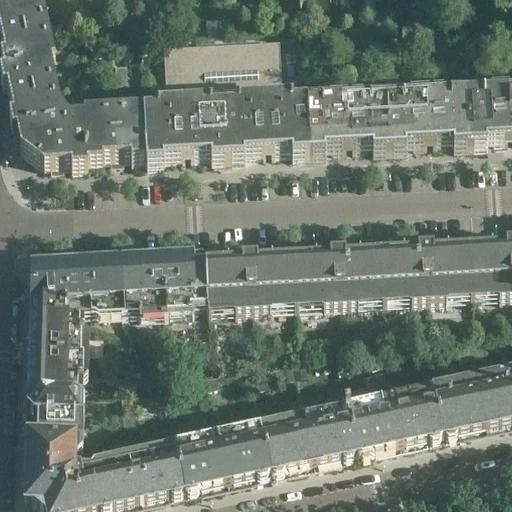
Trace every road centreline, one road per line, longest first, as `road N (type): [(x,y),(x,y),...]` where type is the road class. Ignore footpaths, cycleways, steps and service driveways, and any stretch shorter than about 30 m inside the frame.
road 1 (residential): [(14,215),(51,225),(511,202)]
road 2 (residential): [(303,511),(511,468)]
road 3 (residential): [(14,215),(4,248),(0,392)]
